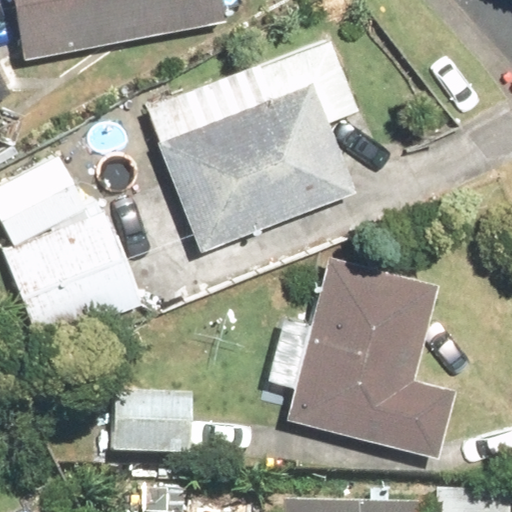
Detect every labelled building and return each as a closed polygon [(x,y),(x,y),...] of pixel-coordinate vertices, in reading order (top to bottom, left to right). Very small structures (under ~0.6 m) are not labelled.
[(221,0),(18,0),(26,44),(224,11),(221,0)] [(279,41),(135,98),(189,234),(333,177),(279,41)] [(0,236),(5,249),(0,250),(0,268),(32,351),(142,308),(101,202),(80,210),(59,154),(0,176),(0,236)] [(435,286),(323,262),(291,411),(442,444),(454,389),(414,380),(435,286)] [(190,398),(108,392),(103,457),(185,463),(190,398)] [(446,511),(447,505),(284,503),(283,511),(446,511)]
